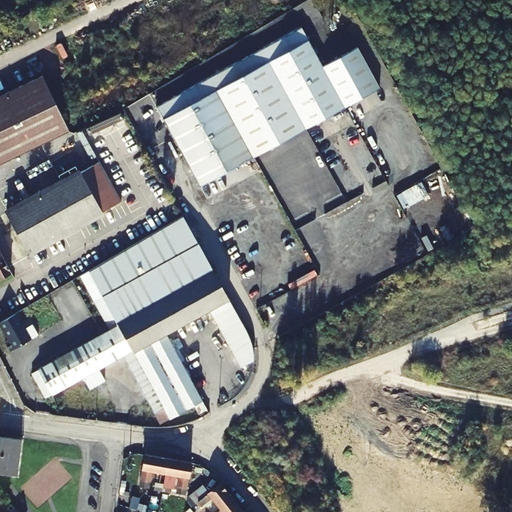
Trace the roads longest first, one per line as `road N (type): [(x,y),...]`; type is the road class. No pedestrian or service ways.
road 1 (track): [(511,328),(282,401),(253,400)]
road 2 (unknown): [(0,304),(138,219)]
road 3 (track): [(384,368),(421,388),(511,412)]
